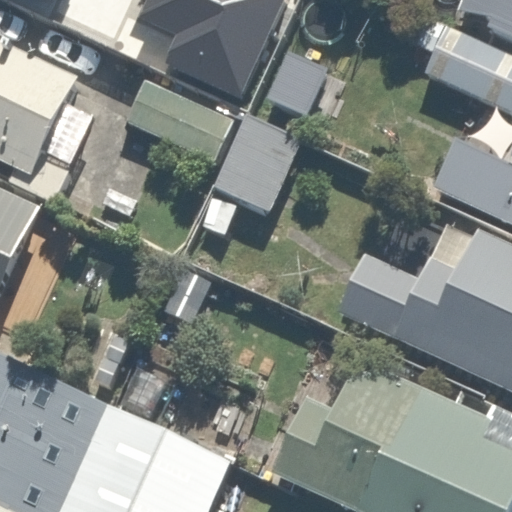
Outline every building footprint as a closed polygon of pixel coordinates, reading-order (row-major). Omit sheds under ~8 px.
[(511,54),(511,0),(491,0),(475,38),(511,54)] [(511,66),(445,37),(422,88),(511,126),(511,66)] [(85,85),(0,45),(0,167),(19,176),(13,189),(59,210),(99,125),(72,112),(85,85)] [(238,127),(149,86),(129,128),(219,169),(238,127)] [(455,146),(431,198),(511,236),(511,165),(509,172),(455,146)] [(0,289),(19,250),(0,241),(0,214),(7,200),(0,196),(0,289)] [(419,288),(358,260),(330,321),(511,405),(511,254),(476,238),(456,283),(427,270),(419,288)] [(0,511),(70,511),(115,412),(0,358),(0,511)] [(490,434),(360,373),(339,419),(308,405),(271,483),(334,511),(506,511),(511,499),(511,469),(480,454),(490,434)] [(115,412),(70,511),(219,511),(238,469),(115,412)]
